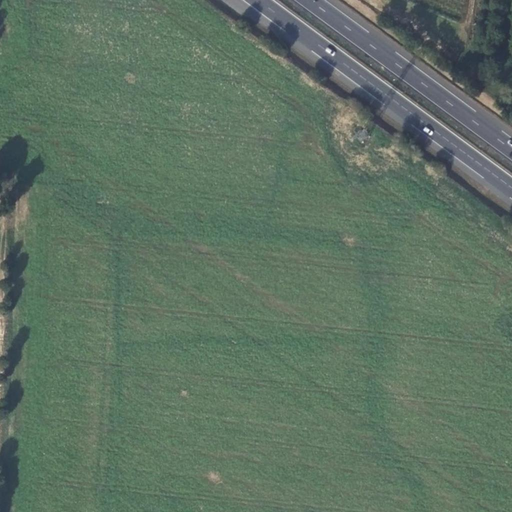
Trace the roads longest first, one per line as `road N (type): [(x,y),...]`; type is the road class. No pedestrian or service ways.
road 1 (trunk): [(257,0),(511,186)]
road 2 (trunk): [(511,150),(306,0)]
